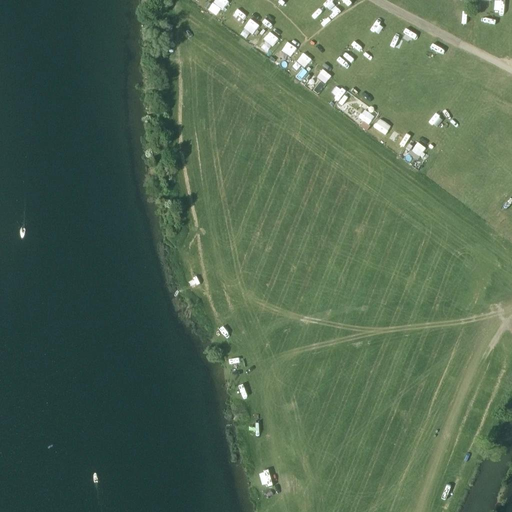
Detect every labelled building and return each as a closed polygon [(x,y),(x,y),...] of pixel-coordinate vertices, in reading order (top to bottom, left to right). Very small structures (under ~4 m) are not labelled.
[(220,8),(224,10),(229,2),(225,0),(213,0),(208,10),(216,15),(220,8)] [(244,28),(253,34),(260,25),(250,19),(244,28)] [(268,55),(274,47),(265,40),(259,48),(268,55)] [(275,60),(284,67),(291,58),(281,51),(275,60)] [(296,63),(304,70),(311,62),(303,55),(296,63)] [(320,69),(314,76),(323,83),(329,76),(320,69)] [(331,92),(340,98),(345,90),(337,84),(331,92)] [(368,124),(374,116),(364,109),(358,118),(368,124)] [(371,129),(382,137),(389,128),(378,120),(371,129)] [(417,142),(411,151),(419,156),(425,148),(417,142)]
